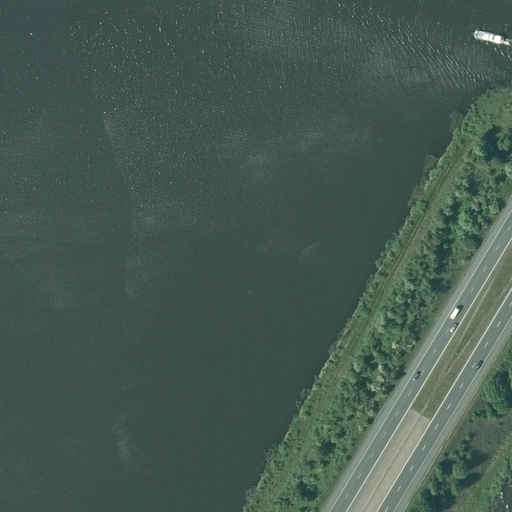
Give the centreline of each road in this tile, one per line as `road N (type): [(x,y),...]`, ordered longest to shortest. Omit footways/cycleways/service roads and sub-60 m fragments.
road 1 (motorway): [(511,222),(338,511)]
road 2 (motorway): [(384,511),(511,301)]
